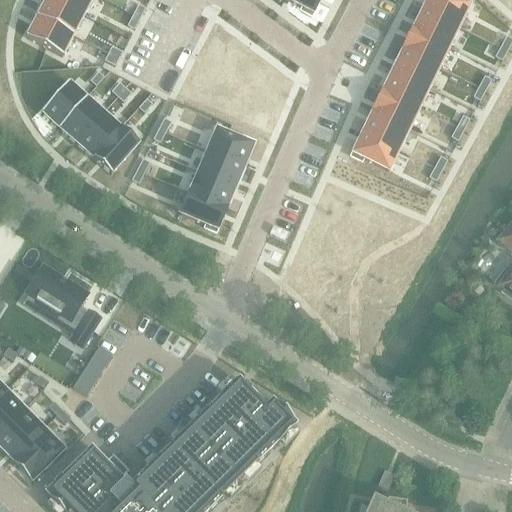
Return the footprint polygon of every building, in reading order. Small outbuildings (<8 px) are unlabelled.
[(49,0),(46,0),(36,19),(72,38),(83,18),(49,0)] [(49,0),(83,18),(92,0),(49,0)] [(286,0),(312,14),(319,0),(286,0)] [(427,0),(422,11),(459,29),(469,8),(452,0),(427,0)] [(137,7),(131,17),(139,21),(144,11),(137,7)] [(422,11),(412,32),(449,50),(459,29),(422,11)] [(131,17),(126,27),(133,31),(139,21),(131,17)] [(36,19),(25,40),(61,59),(72,38),(36,19)] [(412,32),(402,52),(438,70),(449,50),(412,32)] [(511,41),(505,38),(499,48),(507,52),(511,42),(511,41)] [(499,48),(493,59),(501,63),(507,52),(499,48)] [(110,49),(107,56),(117,62),(121,55),(110,49)] [(402,52),(392,73),(428,91),(438,70),(402,52)] [(107,56),(103,63),(114,68),(117,62),(107,56)] [(97,72),(90,81),(96,87),(104,78),(97,72)] [(392,73),(381,93),(418,112),(428,91),(392,73)] [(483,78),(477,88),(485,92),(490,82),(483,78)] [(119,84),(111,92),(117,98),(125,89),(119,84)] [(63,86),(37,118),(55,132),(80,101),(63,86)] [(477,88),(472,99),(479,103),(485,92),(477,88)] [(125,89),(117,98),(123,103),(131,94),(125,89)] [(381,93),(371,114),(408,132),(418,112),(381,93)] [(146,100),(138,108),(144,114),(152,105),(146,100)] [(80,101),(55,132),(73,146),(98,115),(80,101)] [(371,114),(361,135),(398,153),(408,132),(371,114)] [(98,115),(73,146),(91,161),(116,130),(98,115)] [(461,118),(455,129),(463,133),(468,122),(461,118)] [(162,121),(157,132),(163,135),(168,125),(162,121)] [(455,129),(449,139),(457,143),(463,133),(455,129)] [(116,130),(91,161),(109,175),(134,144),(116,130)] [(157,132),(151,142),(158,145),(163,135),(157,132)] [(216,133),(206,155),(242,170),(251,148),(216,133)] [(351,156),(350,159),(361,164),(362,161),(388,174),(398,153),(361,135),(351,156)] [(206,155),(197,177),(233,191),(242,170),(206,155)] [(439,159),(433,169),(440,173),(446,162),(439,159)] [(141,162),(136,173),(142,176),(147,165),(141,162)] [(433,169),(427,180),(434,184),(440,173),(433,169)] [(136,173),(131,183),(137,186),(142,176),(136,173)] [(197,177),(189,195),(225,210),(233,191),(197,177)] [(189,195),(180,218),(215,233),(225,210),(189,195)] [(511,252),(511,236),(507,232),(499,242),(511,252)] [(43,270),(27,296),(28,297),(78,328),(71,338),(68,342),(83,351),(102,321),(88,312),(86,315),(78,310),(86,297),(43,270)] [(511,274),(511,275),(507,271),(497,285),(504,291),(503,294),(511,300),(511,274)] [(7,350),(3,357),(13,364),(17,357),(7,350)] [(38,378),(34,385),(44,392),(48,385),(38,378)] [(90,450),(45,495),(50,499),(48,501),(50,502),(59,511),(208,511),(219,501),(220,502),(222,500),(235,488),(256,466),(276,446),(277,447),(279,445),(292,433),(294,431),(293,430),(294,429),(291,425),(292,423),(276,407),(274,408),(271,405),(264,411),(237,383),(235,386),(234,384),(232,386),(219,399),(217,401),(218,402),(205,415),(205,414),(203,416),(190,428),(183,435),(170,448),(168,450),(169,450),(157,462),(144,475),(129,489),(121,481),(127,475),(128,474),(126,472),(114,460),(112,457),(110,458),(111,459),(105,465),(90,450)] [(5,391),(0,396),(0,435),(25,411),(5,391)] [(53,405),(47,410),(56,419),(61,413),(53,405)] [(25,411),(0,435),(0,449),(12,462),(44,430),(25,411)] [(61,413),(56,419),(64,428),(70,422),(61,413)] [(44,430),(12,462),(13,463),(12,464),(28,481),(29,480),(32,483),(64,451),(44,430)] [(394,477),(391,476),(384,473),(377,487),(387,492),(394,477)] [(407,511),(408,509),(393,506),(391,511),(371,502),(366,511),(407,511)]
